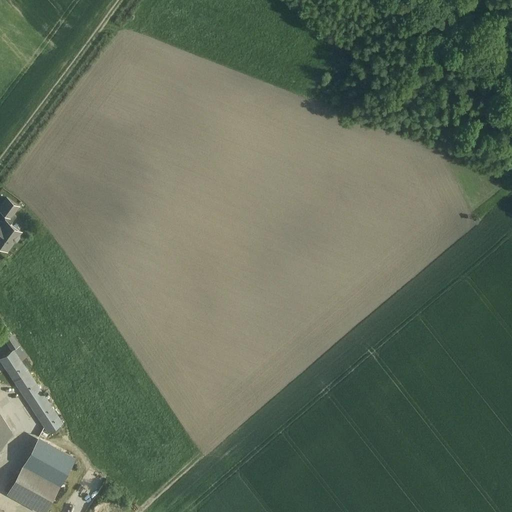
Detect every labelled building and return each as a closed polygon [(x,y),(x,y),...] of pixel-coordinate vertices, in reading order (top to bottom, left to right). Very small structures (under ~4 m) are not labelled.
[(0,209),(7,214),(10,216),(13,213),(18,206),(7,198),(0,206),(0,209)] [(10,216),(7,214),(3,220),(5,221),(5,220),(10,224),(16,215),(13,213),(10,216)] [(20,231),(10,224),(5,220),(5,221),(1,227),(0,226),(0,244),(7,249),(13,241),(16,241),(19,237),(18,234),(20,231)] [(62,423),(21,360),(26,357),(18,345),(0,357),(0,358),(49,432),(62,423)] [(0,439),(12,433),(0,414),(0,439)] [(38,436),(23,464),(60,484),(75,457),(38,436)] [(23,464),(7,492),(42,511),(43,511),(60,484),(23,464)]
